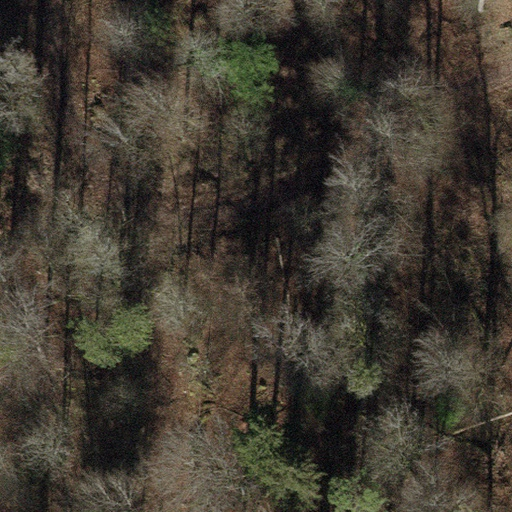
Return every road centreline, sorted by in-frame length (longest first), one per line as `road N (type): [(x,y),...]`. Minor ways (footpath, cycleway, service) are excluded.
road 1 (track): [(60,0),(69,109),(110,182),(168,208),(237,210),(511,82)]
road 2 (track): [(168,208),(150,282),(184,511)]
road 3 (track): [(511,305),(497,236),(448,190),(324,170)]
